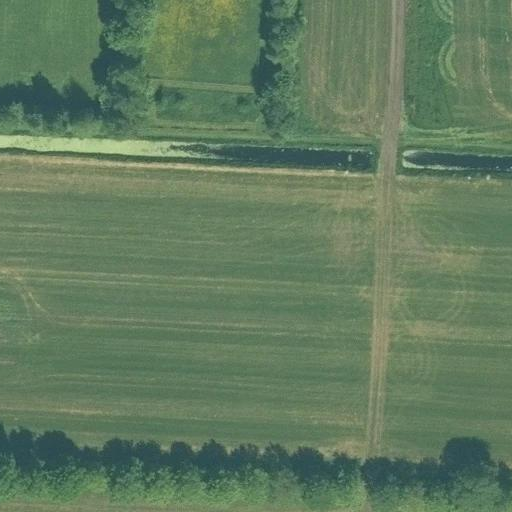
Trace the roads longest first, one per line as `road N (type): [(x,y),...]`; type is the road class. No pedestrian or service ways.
road 1 (track): [(511,478),(0,453)]
road 2 (track): [(396,0),(373,472)]
